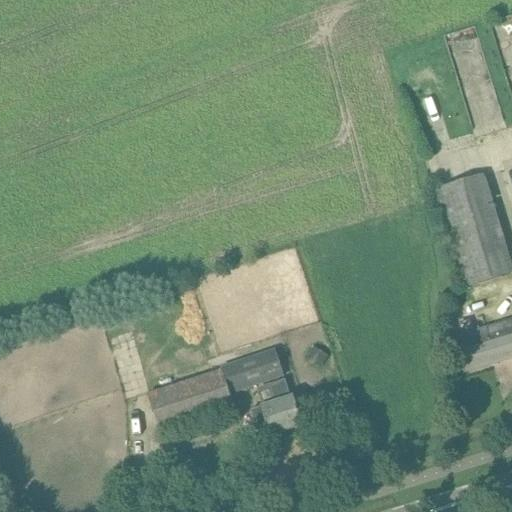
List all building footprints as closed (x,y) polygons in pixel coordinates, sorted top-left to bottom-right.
[(511,274),(511,268),(484,176),(430,192),(460,290),(511,274)] [(511,358),(511,319),(452,338),(463,373),(511,358)] [(313,347),(305,359),(321,369),(328,357),(313,347)] [(284,377),(276,354),(148,396),(160,434),(235,409),(230,394),(284,377)] [(291,399),(285,381),(270,386),(276,404),(262,409),(271,437),(302,427),(293,399),(291,399)]
